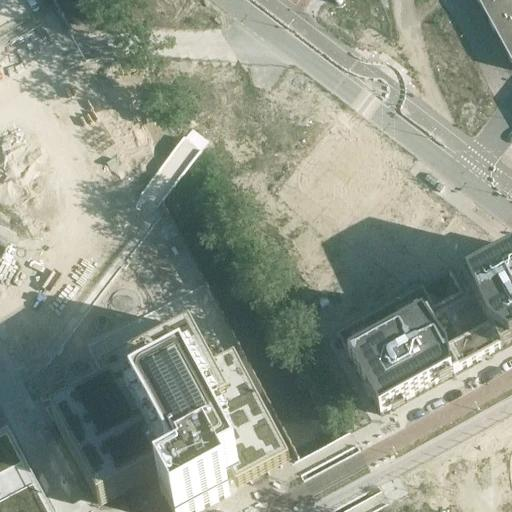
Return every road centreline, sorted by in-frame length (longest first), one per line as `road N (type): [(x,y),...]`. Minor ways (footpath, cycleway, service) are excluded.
road 1 (unclassified): [(461,176),(229,0)]
road 2 (tertiary): [(511,378),(269,511)]
road 3 (tertiary): [(306,511),(511,402)]
road 4 (residential): [(0,372),(73,511)]
